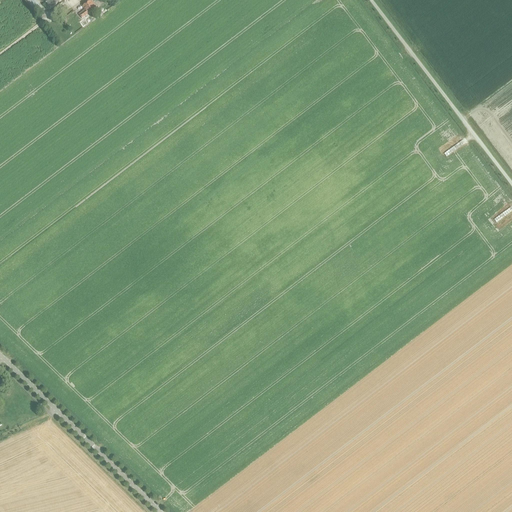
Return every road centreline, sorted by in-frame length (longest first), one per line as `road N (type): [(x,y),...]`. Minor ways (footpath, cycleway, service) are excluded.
road 1 (unclassified): [(511,184),(370,0)]
road 2 (tertiary): [(159,511),(0,355)]
